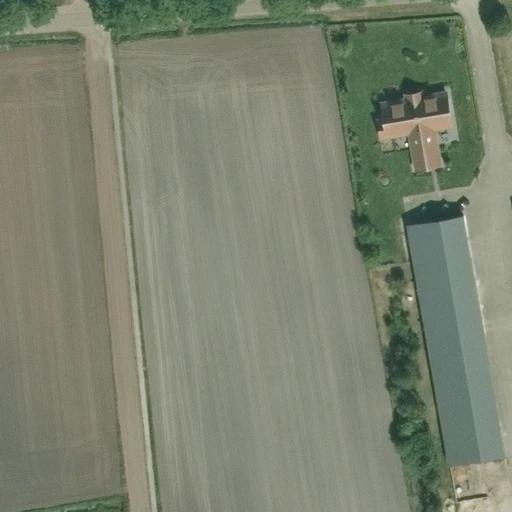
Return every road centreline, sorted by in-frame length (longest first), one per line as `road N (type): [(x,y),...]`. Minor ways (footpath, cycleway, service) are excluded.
road 1 (track): [(91,0),(140,511)]
road 2 (tertiary): [(0,26),(357,0)]
